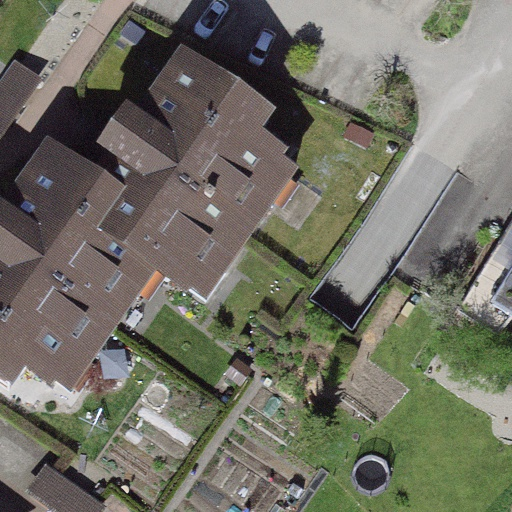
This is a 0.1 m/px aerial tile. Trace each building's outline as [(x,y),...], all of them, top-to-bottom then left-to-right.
[(15,71),(0,91),(0,134),(0,135),(36,85),(15,71)] [(119,245),(157,271),(205,302),(225,273),(217,267),(263,201),(272,207),(292,179),(250,147),(268,121),(238,100),(234,104),(222,96),(215,97),(183,75),(143,132),(127,121),(102,157),(118,168),(96,199),(133,224),(119,245)] [(133,224),(96,199),(49,165),(9,224),(0,217),(0,384),(8,391),(27,365),(71,393),(91,364),(82,358),(129,292),(137,298),(157,271),(119,245),(133,224)] [(511,276),(492,308),(511,320),(511,276)] [(48,474),(33,495),(57,511),(95,511),(97,509),(48,474)] [(191,493),(190,511),(273,511),(274,495),(191,493)]
